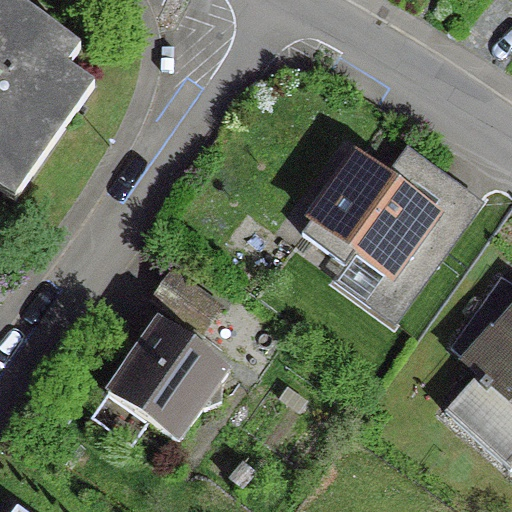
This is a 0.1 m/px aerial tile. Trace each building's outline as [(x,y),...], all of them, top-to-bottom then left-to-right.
[(37,24),(29,35),(0,14),(0,195),(9,201),(89,88),(62,69),(75,51),(37,24)] [(426,218),(352,164),(299,237),(340,267),(350,253),(386,279),(409,247),(433,264),(474,208),(448,189),(426,218)] [(196,339),(216,310),(167,276),(146,305),(196,339)] [(511,466),(511,291),(496,281),(445,351),(474,378),(440,416),(505,474),(511,466)] [(222,375),(155,327),(96,409),(135,437),(144,424),(172,444),(196,410),(199,412),(214,406),(215,389),(212,387),(222,375)]
